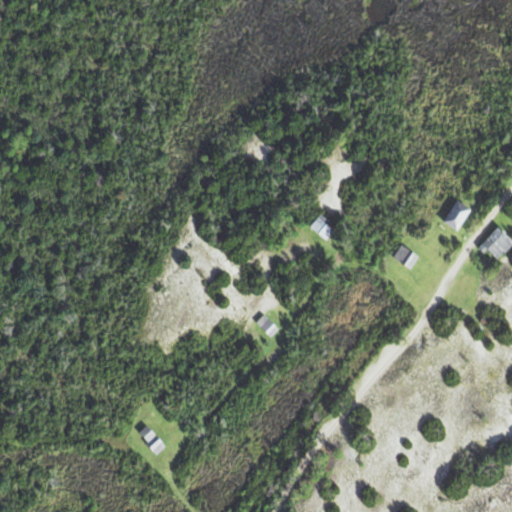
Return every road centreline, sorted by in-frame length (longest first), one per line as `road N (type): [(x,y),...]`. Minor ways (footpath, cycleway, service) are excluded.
road 1 (track): [(192,511),(166,471),(174,455),(275,347),(325,270),(361,264),(391,278),(426,315)]
road 2 (track): [(270,511),(409,342),(511,187)]
road 3 (track): [(166,471),(104,440),(0,440)]
